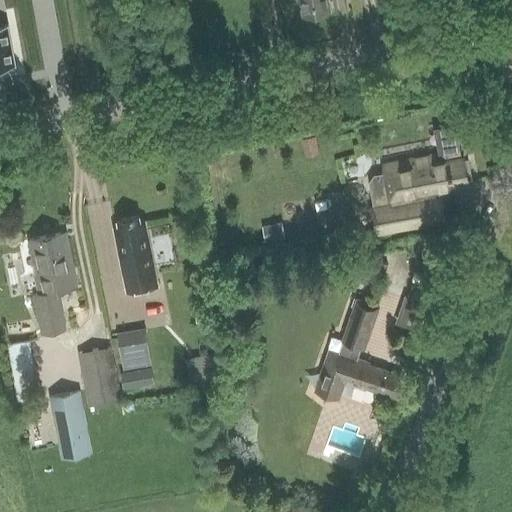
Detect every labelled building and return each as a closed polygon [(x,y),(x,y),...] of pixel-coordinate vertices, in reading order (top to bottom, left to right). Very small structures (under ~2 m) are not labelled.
[(300,0),(303,15),(331,11),(328,0),(300,0)] [(0,66),(15,64),(7,22),(0,23),(0,66)] [(314,134),(300,137),(303,151),(317,148),(314,134)] [(374,175),(369,182),(374,206),(371,207),(377,234),(444,221),(439,197),(441,197),(439,189),(467,183),(466,180),(473,179),(468,159),(462,160),(461,158),(434,163),(432,155),(381,166),(383,173),(374,175)] [(126,292),(158,285),(145,221),(140,222),(139,216),(117,220),(118,226),(113,227),(126,292)] [(282,224),(264,227),(266,239),(284,235),(282,224)] [(57,290),(76,286),(64,232),(28,240),(36,276),(34,277),(38,295),(34,296),(42,335),(65,329),(57,290)] [(398,324),(420,331),(433,289),(415,283),(409,290),(398,324)] [(376,305),(354,298),(336,351),(326,348),(312,390),(336,398),(341,381),(363,389),(363,387),(375,392),(374,395),(394,402),(402,378),(383,372),(384,370),(365,363),(366,361),(355,358),(358,347),(362,348),(376,305)] [(145,327),(118,332),(124,368),(151,364),(145,327)] [(78,353),(88,406),(122,400),(112,347),(78,353)] [(24,353),(27,376),(38,375),(35,352),(24,353)] [(223,389),(218,353),(185,357),(190,394),(223,389)] [(61,459),(92,453),(80,390),(49,396),(61,459)]
